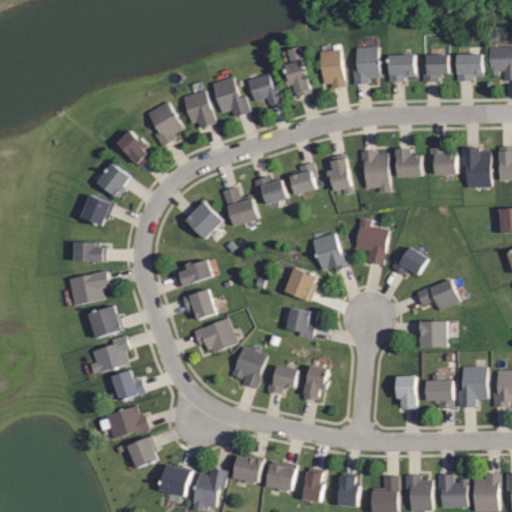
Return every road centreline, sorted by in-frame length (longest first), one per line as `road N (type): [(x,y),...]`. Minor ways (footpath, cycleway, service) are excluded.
road 1 (residential): [(150,295),(142,245),(151,211),(168,186),(203,161),(354,117),(511,112)]
road 2 (residential): [(150,295),(173,365),(216,409),(358,440),(511,439)]
road 3 (residential): [(358,440),(369,316)]
